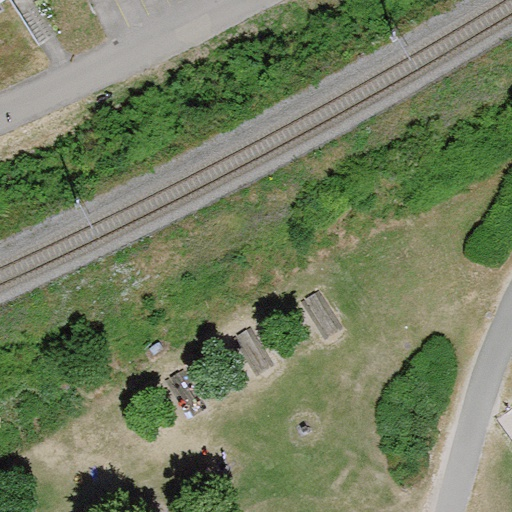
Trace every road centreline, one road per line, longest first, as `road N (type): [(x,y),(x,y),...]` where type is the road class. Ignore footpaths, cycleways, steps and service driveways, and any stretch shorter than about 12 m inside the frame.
road 1 (unknown): [(0,132),(262,0)]
road 2 (motorway): [(511,429),(404,511)]
